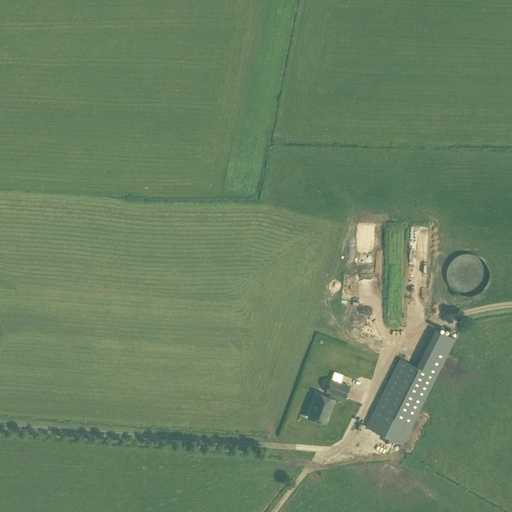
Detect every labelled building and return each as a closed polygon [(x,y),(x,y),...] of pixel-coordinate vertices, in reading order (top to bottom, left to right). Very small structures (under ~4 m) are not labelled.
[(449,271),(448,276),(449,282),(451,286),(455,290),(460,293),(465,295),(470,295),(475,293),(480,291),(483,286),(486,282),(486,276),(486,271),(483,266),(480,262),(475,259),(470,258),(465,258),(460,259),(455,262),(451,266),(449,271)] [(384,282),(384,296),(394,296),(394,282),(384,282)] [(436,377),(455,339),(434,329),(416,366),(400,358),(366,426),(402,446),(436,377)] [(316,389),(319,383),(304,377),(301,384),(316,389)] [(317,394),(314,400),(308,418),(326,425),(335,400),(335,399),(334,398),(335,396),(345,399),(350,386),(331,378),(326,393),(330,394),(328,398),(317,394)]
